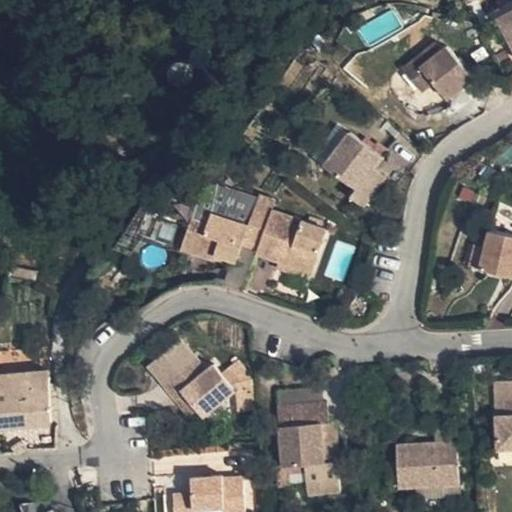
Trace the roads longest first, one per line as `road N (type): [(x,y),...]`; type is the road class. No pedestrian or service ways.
road 1 (residential): [(405,344),(328,341),(209,297),(174,305),(112,350),(104,373),(111,440)]
road 2 (track): [(79,453),(64,347),(74,270),(177,133)]
road 3 (residential): [(511,118),(454,153),(430,186),(405,344)]
